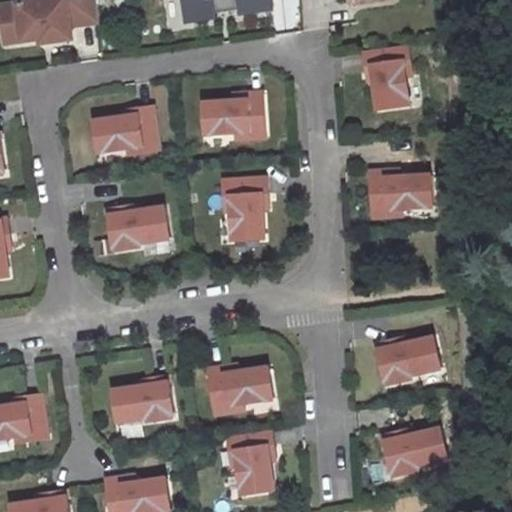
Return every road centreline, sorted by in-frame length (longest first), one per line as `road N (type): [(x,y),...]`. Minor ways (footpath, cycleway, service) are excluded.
road 1 (unclassified): [(320,298),(331,261),(311,55),(47,83),(79,331)]
road 2 (unclassified): [(79,331),(320,298)]
road 3 (unclassified): [(320,298),(334,499)]
